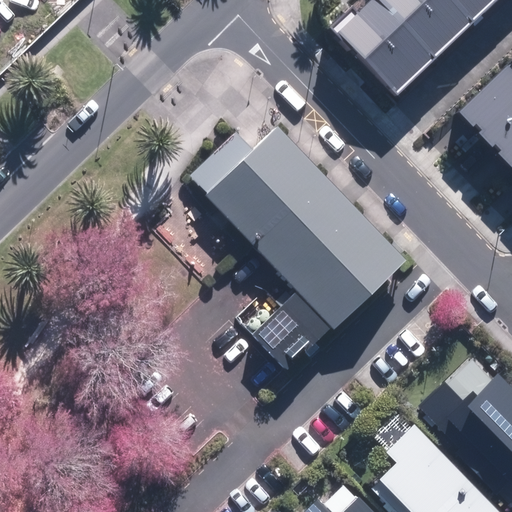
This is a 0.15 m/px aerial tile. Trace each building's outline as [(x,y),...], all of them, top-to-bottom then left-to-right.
[(466,0),(314,0),(384,76),(466,0)] [(511,67),(510,65),(459,112),(473,127),(477,123),(483,129),(479,133),(492,147),(496,144),(502,150),(499,153),(511,167),(511,67)] [(431,135),(459,165),(475,150),(446,120),(431,135)] [(231,131),(184,174),(251,245),(298,294),(257,333),(291,369),(405,262),(276,126),(250,151),(231,131)] [(476,151),(461,166),(465,171),(488,195),(504,180),(480,156),(476,151)] [(511,393),(473,354),(443,384),(460,401),(468,393),(472,398),(460,409),(511,461),(511,393)] [(392,466),(368,489),(390,511),(495,511),(410,425),(407,428),(392,413),(369,436),(384,451),(380,455),(392,466)] [(319,501),(329,511),(319,511),(312,504),(303,511),(369,511),(354,496),(339,481),(319,501)]
